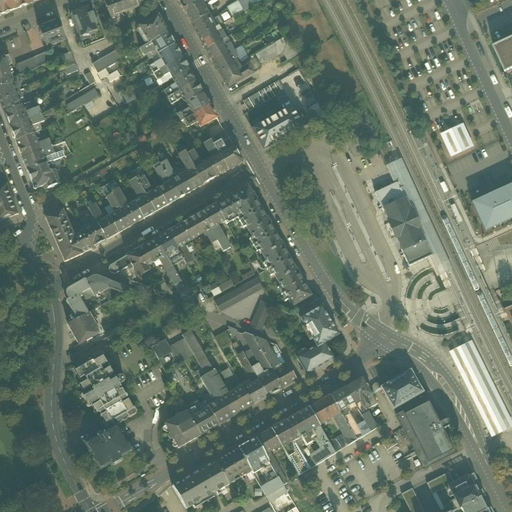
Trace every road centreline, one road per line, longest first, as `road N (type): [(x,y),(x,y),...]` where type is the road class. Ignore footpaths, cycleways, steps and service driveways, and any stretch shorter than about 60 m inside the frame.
road 1 (residential): [(82,266),(280,345),(306,390)]
road 2 (tertiary): [(306,390),(99,511)]
road 3 (secondary): [(89,511),(55,440),(53,315),(44,287)]
road 4 (tertiary): [(511,510),(437,374),(378,332)]
road 5 (tertiary): [(378,332),(324,281),(258,167)]
road 6 (tertiary): [(82,266),(258,167)]
road 7 (tertiary): [(258,167),(162,0)]
road 8 (residential): [(458,0),(449,4),(511,139)]
road 9 (residential): [(16,254),(30,214),(0,138)]
